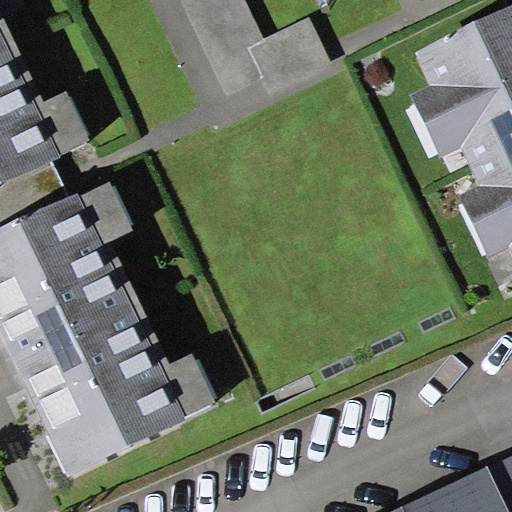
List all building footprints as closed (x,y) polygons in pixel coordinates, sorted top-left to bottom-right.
[(0,0),(0,186),(52,161),(62,157),(60,154),(91,139),(67,91),(44,102),(0,10),(0,0)] [(246,0),(181,0),(228,96),(263,79),(247,46),(264,38),(246,0)] [(511,5),(415,51),(431,84),(410,93),(440,157),(461,148),(478,184),(459,193),(489,257),(509,247),(511,252),(511,5)] [(264,38),(247,46),(263,79),(269,92),(331,62),(309,16),(264,38)] [(0,229),(69,196),(52,161),(0,186),(0,229)] [(0,229),(0,335),(68,476),(185,420),(184,417),(216,402),(193,353),(169,364),(110,242),(133,231),(110,182),(80,196),(78,192),(69,196),(0,229)] [(511,511),(511,454),(392,511),(511,511)]
